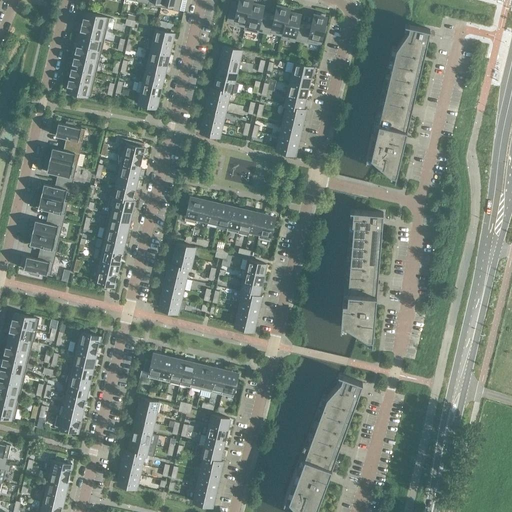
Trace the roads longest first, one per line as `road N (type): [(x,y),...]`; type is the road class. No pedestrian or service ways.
road 1 (residential): [(200,0),(79,511)]
road 2 (residential): [(234,511),(312,179)]
road 3 (residential): [(418,202),(394,373),(355,511)]
road 4 (residential): [(66,0),(0,281)]
road 5 (secondary): [(432,511),(491,245)]
road 6 (residential): [(312,179),(350,21),(339,0)]
road 7 (residential): [(461,28),(418,202)]
road 8 (secondary): [(511,113),(491,245)]
